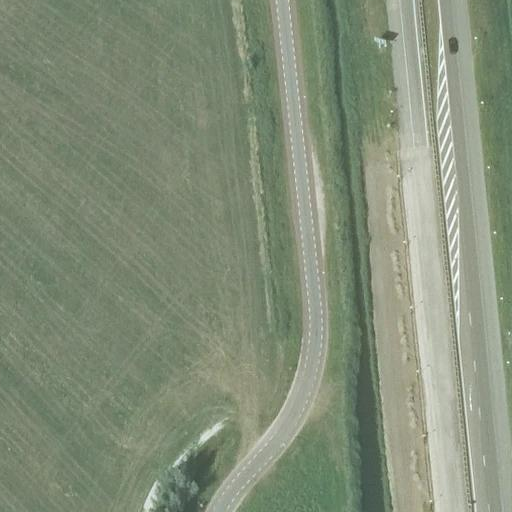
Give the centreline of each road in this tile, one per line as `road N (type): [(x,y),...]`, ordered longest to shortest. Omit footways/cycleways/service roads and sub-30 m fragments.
road 1 (tertiary): [(283,0),(316,338),(304,399),(223,511)]
road 2 (motorway): [(497,511),(445,0)]
road 3 (motorway): [(406,0),(458,511)]
